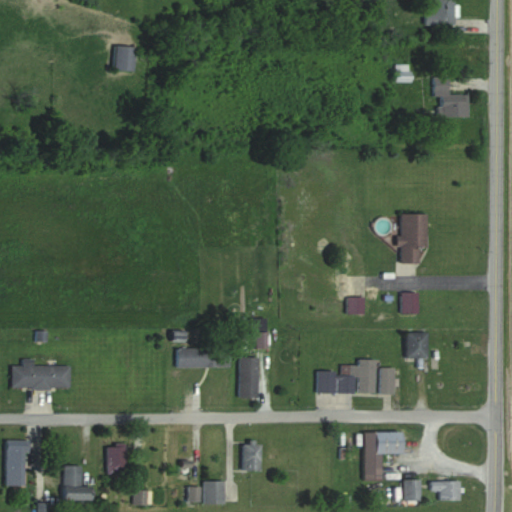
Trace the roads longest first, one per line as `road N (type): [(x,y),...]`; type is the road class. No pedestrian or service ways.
road 1 (tertiary): [(493,511),(498,0)]
road 2 (residential): [(495,416),(0,418)]
